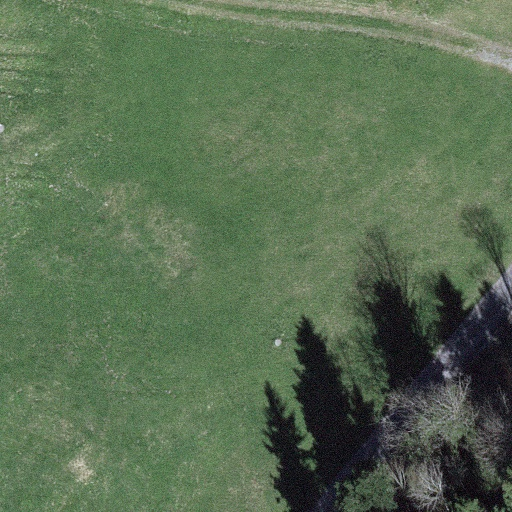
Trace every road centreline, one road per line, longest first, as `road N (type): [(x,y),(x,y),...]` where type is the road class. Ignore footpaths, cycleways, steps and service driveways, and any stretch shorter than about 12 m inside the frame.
road 1 (track): [(175,0),(412,33),(511,67)]
road 2 (track): [(511,321),(357,511)]
